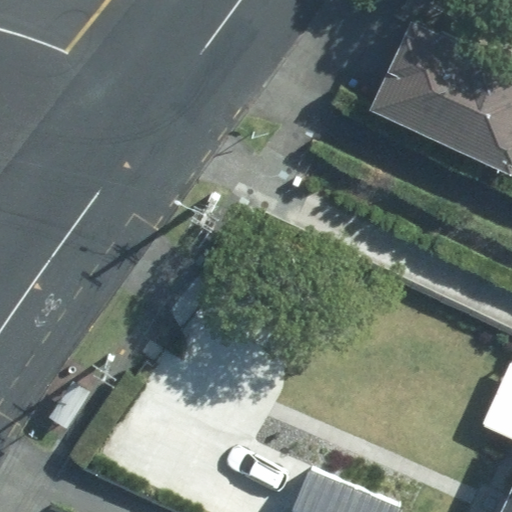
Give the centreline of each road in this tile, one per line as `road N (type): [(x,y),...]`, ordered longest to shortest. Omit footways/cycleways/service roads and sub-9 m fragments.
road 1 (tertiary): [(0,331),(154,114)]
road 2 (residential): [(0,27),(66,51),(154,114)]
road 3 (tertiary): [(154,114),(241,0)]
